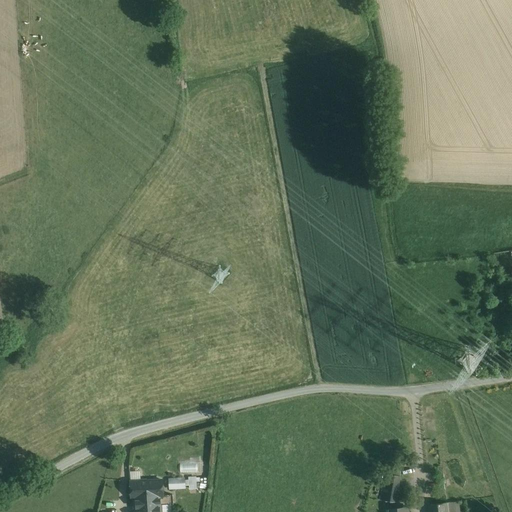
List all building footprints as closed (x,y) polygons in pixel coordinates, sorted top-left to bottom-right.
[(191,476),(192,489),(200,488),(200,476),(191,476)] [(171,478),(171,489),(188,488),(187,477),(171,478)] [(385,477),(380,498),(396,502),(402,482),(385,477)] [(162,481),(130,482),(131,498),(134,498),(160,497),(163,496),(162,481)] [(160,497),(134,498),(134,511),(161,511),(161,505),(160,497)] [(461,511),(460,502),(430,506),(430,511),(461,511)]
